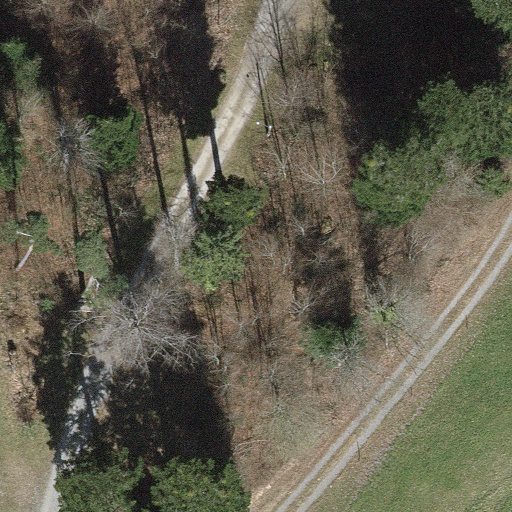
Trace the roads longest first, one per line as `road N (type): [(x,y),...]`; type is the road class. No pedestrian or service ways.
road 1 (track): [(72,511),(132,357),(239,126),(282,0)]
road 2 (track): [(286,511),(511,250)]
